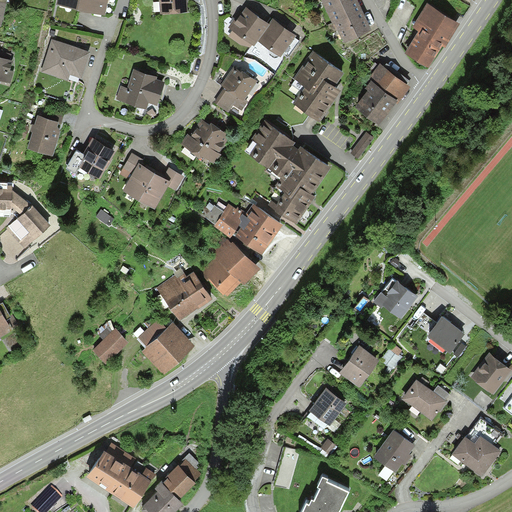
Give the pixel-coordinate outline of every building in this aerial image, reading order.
[(0,0),(0,28),(1,28),(8,0),(0,0)] [(57,0),(57,6),(105,16),(108,0),(57,0)] [(159,0),(161,16),(189,14),(187,0),(159,0)] [(323,0),(334,21),(336,20),(344,39),(352,33),(373,25),(360,0),(323,0)] [(247,3),(230,25),(254,42),(257,37),(270,20),(268,19),(247,3)] [(461,25),(429,4),(413,28),(419,32),(406,53),(429,68),(442,47),(446,49),(461,25)] [(279,53),(281,54),(283,51),(289,55),(301,38),(294,34),(297,30),(273,12),(268,19),(270,20),(257,37),(270,46),(269,48),(270,52),(274,55),(278,55),(279,53)] [(90,48),(52,37),(42,70),(69,78),(70,77),(78,79),(80,74),(82,75),(90,48)] [(345,68),(315,47),(295,76),(297,76),(292,83),(301,89),(294,99),(320,117),(343,84),(337,80),(345,68)] [(0,54),(0,77),(11,81),(14,69),(10,67),(12,58),(0,54)] [(368,85),(356,101),(379,119),(387,109),(395,99),(397,101),(411,83),(380,59),(368,74),(370,75),(365,82),(368,85)] [(258,78),(236,64),(222,84),(236,92),(235,94),(223,86),(214,100),(229,110),(233,103),(243,110),(250,99),(246,96),(258,78)] [(128,85),(121,83),(116,97),(147,107),(149,100),(158,103),(165,79),(156,77),(158,73),(134,66),(128,85)] [(50,115),(39,111),(35,122),(33,121),(31,128),(33,128),(28,144),(53,151),(59,133),(60,127),(58,122),(58,120),(61,121),(65,109),(53,105),(50,115)] [(271,184),(271,190),(279,195),(277,199),(272,195),(269,200),(275,204),(298,219),(311,201),(317,192),(313,189),(332,161),(300,140),(299,143),(294,139),(296,137),(266,116),(252,136),(257,139),(249,150),(283,172),(275,183),(271,184)] [(198,150),(203,154),(205,152),(215,160),(221,151),(218,149),(231,132),(213,119),(210,123),(202,117),(191,134),(188,132),(182,141),(186,143),(183,149),(193,157),(198,150)] [(367,130),(351,151),(358,156),(374,135),(367,130)] [(116,147),(94,134),(85,149),(77,144),(66,164),(75,169),(79,161),(101,174),(116,147)] [(139,158),(143,160),(145,157),(132,150),(120,172),(128,176),(139,158)] [(139,158),(128,176),(123,186),(156,204),(168,184),(172,177),(165,173),(143,160),(139,158)] [(172,177),(168,184),(176,188),(184,173),(170,165),(165,173),(172,177)] [(12,181),(0,180),(0,208),(12,209),(12,205),(12,187),(12,181)] [(21,212),(32,202),(12,187),(12,205),(21,212)] [(231,234),(234,230),(245,212),(230,202),(225,209),(211,200),(203,212),(217,221),(215,223),(231,234)] [(245,212),(234,230),(263,249),(283,220),(253,200),(245,212)] [(50,221),(32,202),(21,212),(7,226),(25,245),(50,221)] [(111,214),(102,208),(97,215),(106,221),(111,214)] [(217,255),(203,271),(227,294),(242,278),(245,280),(260,264),(228,234),(212,250),(217,255)] [(181,280),(198,302),(199,304),(213,293),(194,268),(188,272),(190,274),(181,280)] [(176,273),(159,287),(180,315),(198,302),(181,280),(176,273)] [(377,298),(402,316),(418,293),(393,275),(377,298)] [(0,305),(0,333),(12,326),(0,305)] [(416,321),(450,348),(464,329),(442,313),(436,320),(424,311),(416,321)] [(139,335),(147,344),(168,325),(160,316),(139,335)] [(147,344),(142,348),(163,371),(194,342),(173,320),(168,325),(147,344)] [(116,325),(94,347),(106,359),(128,338),(116,325)] [(467,346),(463,342),(454,352),(458,356),(467,346)] [(340,373),(360,388),(380,361),(360,346),(340,373)] [(382,361),(394,370),(403,357),(391,348),(382,361)] [(473,375),(493,391),(511,367),(491,351),(473,375)] [(403,395),(432,418),(447,400),(417,377),(403,395)] [(450,392),(439,383),(435,389),(446,398),(450,392)] [(329,384),(307,412),(328,428),(350,400),(329,384)] [(480,433),(494,443),(502,432),(481,415),(467,433),(475,439),(480,433)] [(394,427),(374,452),(396,469),(403,460),(406,462),(412,454),(409,452),(415,443),(394,427)] [(454,450),(483,473),(501,449),(494,443),(480,433),(475,439),(467,433),(454,450)] [(88,471),(132,502),(155,471),(147,465),(143,471),(106,445),(88,471)] [(299,450),(284,446),(274,485),(289,489),(299,450)] [(141,504),(148,511),(168,511),(183,498),(179,493),(201,471),(197,466),(198,465),(197,463),(199,461),(190,451),(163,478),(162,476),(155,483),(159,486),(141,504)] [(338,511),(350,488),(327,477),(329,474),(323,472),(318,482),(321,484),(315,496),(313,494),(310,499),(307,498),(300,511),(338,511)] [(465,482),(461,478),(457,483),(461,486),(465,482)] [(47,511),(63,497),(52,487),(33,507),(37,511),(47,511)]
